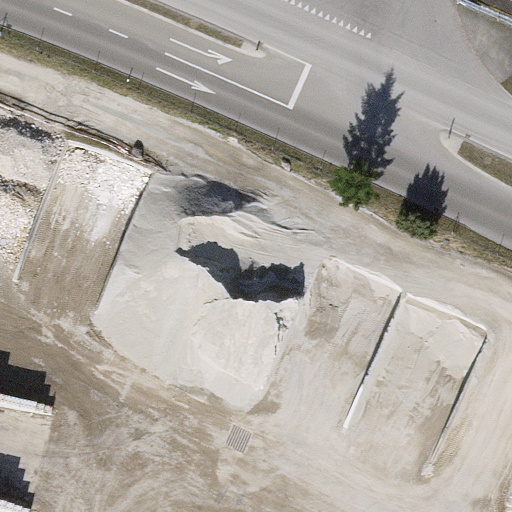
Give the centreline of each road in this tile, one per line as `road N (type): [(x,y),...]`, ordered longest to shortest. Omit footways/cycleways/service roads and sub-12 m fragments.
road 1 (secondary): [(27,0),(511,215)]
road 2 (secondary): [(511,133),(211,0)]
